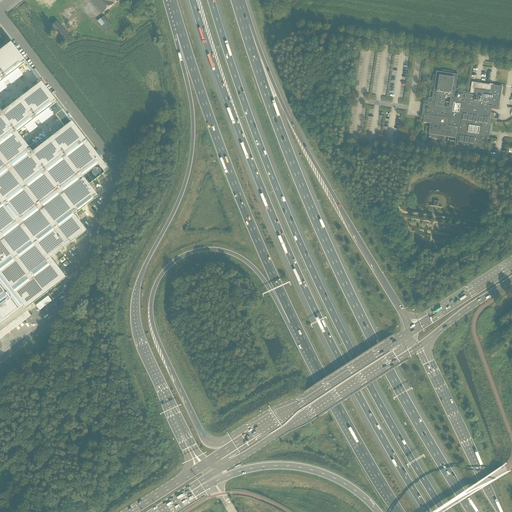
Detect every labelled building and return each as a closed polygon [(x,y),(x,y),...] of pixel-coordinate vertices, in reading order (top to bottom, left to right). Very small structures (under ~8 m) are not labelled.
[(90,0),(102,14),(114,4),(113,3),(115,0),(90,0)] [(104,17),(101,19),(105,24),(101,27),(106,32),(112,27),(104,17)] [(65,42),(71,36),(57,21),(51,26),(65,42)] [(0,322),(18,309),(22,306),(25,310),(33,303),(65,279),(50,259),(86,232),(74,216),(97,197),(88,186),(82,177),(97,166),(97,165),(104,174),(108,170),(71,122),(62,110),(55,115),(64,127),(31,152),(17,134),(56,103),(40,82),(1,112),(0,111),(0,108),(4,105),(0,100),(0,82),(26,63),(10,43),(0,50),(0,322)] [(502,87),(493,86),(493,87),(489,86),(490,85),(472,82),(470,93),(455,91),(458,75),(436,72),(432,98),(429,98),(427,105),(431,106),(429,116),(424,115),(423,123),(430,124),(428,134),(429,135),(429,138),(437,139),(438,136),(441,136),(442,129),(449,130),(448,137),(455,139),(454,147),(474,150),(475,148),(485,150),(487,139),(489,139),(489,134),(488,134),(488,131),(490,131),(491,126),(489,126),(491,113),(487,112),(488,109),(498,110),(502,87)] [(416,148),(426,150),(427,142),(417,141),(416,148)]
